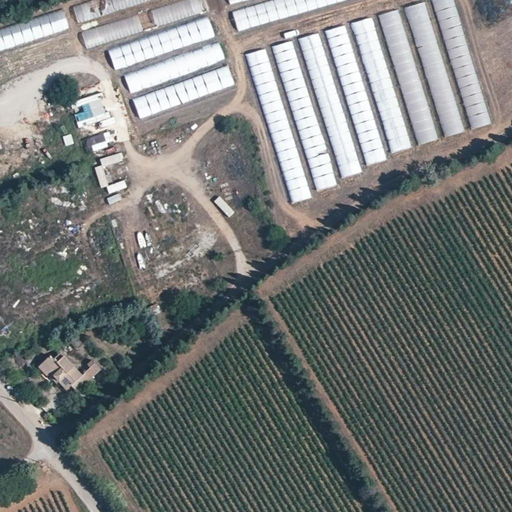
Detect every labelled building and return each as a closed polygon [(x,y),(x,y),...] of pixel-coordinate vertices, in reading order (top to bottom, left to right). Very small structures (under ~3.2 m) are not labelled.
[(89,0),(72,5),(77,21),(150,0),(89,0)] [(86,47),(208,11),(204,0),(189,0),(82,32),(86,47)] [(263,0),(232,8),(237,28),(348,0),(263,0)] [(437,0),(467,129),(487,125),(457,0),(437,0)] [(461,132),(428,1),(408,6),(442,137),(461,132)] [(63,9),(0,27),(0,49),(42,37),(42,35),(69,27),(63,9)] [(398,9),(379,15),(418,145),(437,140),(398,9)] [(374,17),(355,22),(390,153),(408,148),(374,17)] [(209,19),(108,47),(114,67),(215,39),(209,19)] [(346,25),(328,30),(365,166),(385,160),(371,110),(369,111),(346,25)] [(320,33),(301,38),(341,178),(359,173),(320,33)] [(293,40),(274,46),(316,190),(335,185),(293,40)] [(129,89),(225,63),(221,45),(124,71),(129,89)] [(266,48),(248,53),(291,203),(309,198),(266,48)] [(228,67),(132,97),(139,117),(235,86),(228,67)] [(80,97),(89,95),(86,85),(77,88),(80,97)] [(103,93),(70,101),(72,109),(82,106),(83,112),(75,114),(80,133),(97,128),(111,124),(103,93)] [(111,131),(86,139),(90,151),(115,144),(111,131)] [(120,153),(100,159),(103,167),(123,160),(120,153)] [(100,188),(108,186),(103,165),(95,167),(100,188)] [(107,184),(108,192),(126,189),(125,182),(107,184)] [(214,201),(229,216),(234,211),(220,196),(214,201)] [(83,375),(61,352),(53,359),(50,356),(38,367),(48,376),(49,375),(57,384),(59,382),(67,390),(72,386),(77,391),(90,379),(101,368),(93,360),(88,364),(91,367),(85,374),(83,375)]
